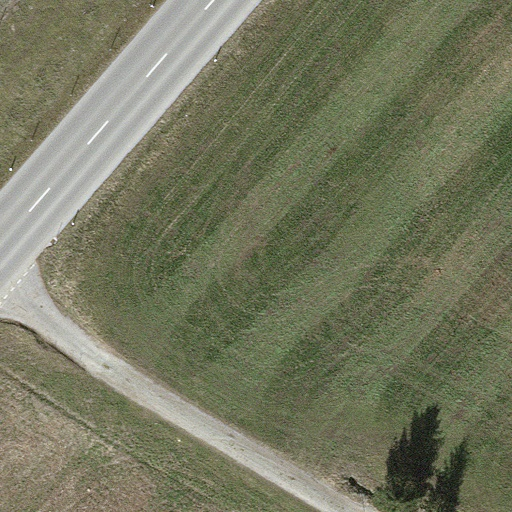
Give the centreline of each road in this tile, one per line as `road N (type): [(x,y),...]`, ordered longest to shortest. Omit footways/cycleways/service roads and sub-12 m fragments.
road 1 (track): [(0,263),(84,360),(346,511)]
road 2 (tertiary): [(0,259),(222,0)]
